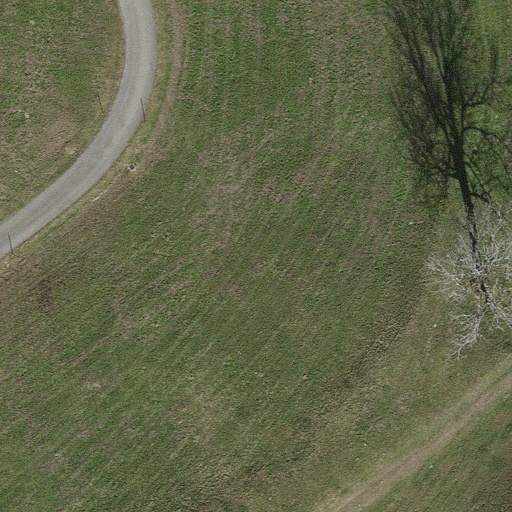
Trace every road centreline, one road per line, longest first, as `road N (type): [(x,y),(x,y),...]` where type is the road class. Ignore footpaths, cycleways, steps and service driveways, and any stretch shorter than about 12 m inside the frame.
road 1 (residential): [(0,244),(81,183),(127,115),(142,33),(128,0)]
road 2 (track): [(342,511),(511,384)]
